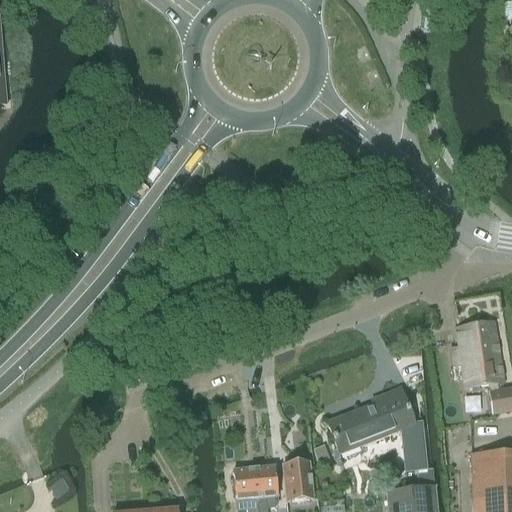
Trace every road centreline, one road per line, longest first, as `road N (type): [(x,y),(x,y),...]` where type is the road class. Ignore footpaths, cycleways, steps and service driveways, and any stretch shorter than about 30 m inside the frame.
road 1 (residential): [(0,422),(147,283),(213,237),(395,168)]
road 2 (residential): [(124,441),(133,405),(156,392),(445,276),(470,223)]
road 3 (primary): [(0,386),(88,297),(228,117)]
road 4 (primary): [(204,99),(115,225),(0,358)]
road 5 (residential): [(395,168),(409,0)]
